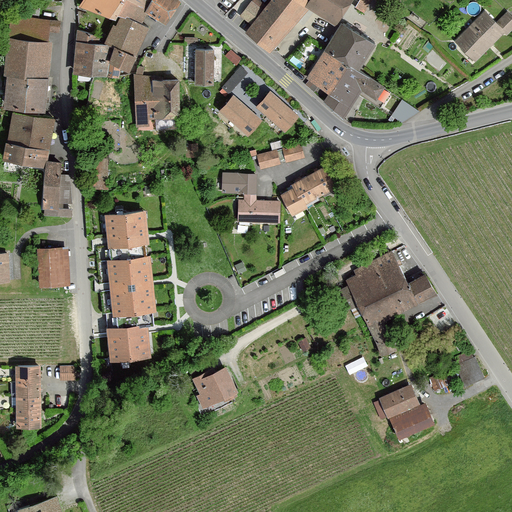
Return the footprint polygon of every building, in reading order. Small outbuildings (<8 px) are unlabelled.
[(81,0),(78,5),(117,17),(119,13),(121,14),(116,24),(114,22),(104,43),(99,42),(100,35),(78,28),(74,73),(119,77),(121,66),(129,71),(136,56),(150,27),(142,22),(148,12),(166,23),(181,0),(81,0)] [(249,31),(271,49),(310,7),(335,23),(350,0),(311,0),(310,2),(306,0),(272,0),(263,12),(252,3),(242,16),(253,25),(249,31)] [(360,0),(356,7),(365,12),(372,0),(360,0)] [(506,10),(496,20),(484,9),(453,41),(474,61),(503,31),(507,34),(511,29),(511,16),(509,14),(506,10)] [(11,14),(2,107),(44,111),(52,40),(47,40),(48,30),(58,31),(60,20),(11,14)] [(377,98),(385,87),(359,70),(374,46),(343,26),(309,78),(331,94),(326,101),(344,117),(362,89),(377,98)] [(215,48),(197,47),(196,84),(215,84),(215,48)] [(229,56),(241,63),(245,55),(233,48),(229,56)] [(149,118),(180,115),(178,80),(162,80),(162,77),(143,75),(145,67),(139,65),(137,73),(134,73),(136,127),(149,125),(149,118)] [(241,65),(223,87),(230,93),(248,72),(241,65)] [(301,116),(270,90),(257,106),(288,132),(301,116)] [(261,119),(233,95),(220,110),(248,134),(261,119)] [(419,111),(403,100),(392,116),(402,122),(419,111)] [(72,217),(72,209),(60,207),(60,203),(71,203),(69,173),(60,173),(61,161),(46,159),(54,118),(12,111),(3,159),(45,167),(42,209),(46,209),(45,216),(72,217)] [(302,143),(283,148),(287,162),(306,157),(302,143)] [(278,149),(257,154),(261,169),(282,163),(278,149)] [(109,188),(109,157),(91,158),(92,188),(109,188)] [(310,207),(308,204),(339,186),(327,165),(293,184),(295,187),(282,194),(294,215),(310,207)] [(257,200),(258,173),(223,172),(223,193),(245,193),(245,199),(239,199),(238,222),(281,223),(282,200),(257,200)] [(144,211),(106,215),(109,245),(109,248),(146,243),(147,243),(144,211)] [(109,248),(109,245),(96,246),(100,284),(95,285),(96,292),(101,292),(103,314),(106,314),(107,321),(108,330),(147,326),(155,325),(153,313),(114,317),(107,260),(148,255),(146,243),(109,248)] [(71,285),(69,247),(37,248),(40,286),(71,285)] [(440,295),(427,274),(413,283),(393,251),(355,270),(357,275),(347,280),(349,285),(334,292),(345,313),(361,306),(371,327),(385,356),(399,349),(387,321),(440,295)] [(0,281),(10,281),(9,252),(0,252),(0,281)] [(155,313),(149,255),(148,255),(107,260),(114,317),(153,313),(155,313)] [(147,326),(108,330),(112,362),(151,357),(147,326)] [(312,348),(307,338),(299,342),(303,352),(312,348)] [(477,356),(457,366),(467,386),(486,378),(477,356)] [(18,427),(43,427),(42,365),(17,365),(18,427)] [(76,365),(61,365),(61,380),(76,380),(76,365)] [(239,395),(225,368),(215,373),(213,369),(193,379),(201,394),(198,395),(204,408),(224,397),(226,401),(239,395)] [(437,425),(427,402),(422,405),(413,384),(380,398),(390,420),(392,419),(402,440),(437,425)] [(20,511),(63,511),(59,496),(19,509),(20,511)]
